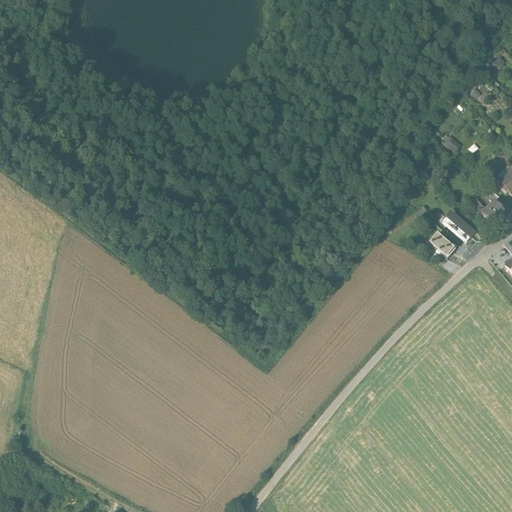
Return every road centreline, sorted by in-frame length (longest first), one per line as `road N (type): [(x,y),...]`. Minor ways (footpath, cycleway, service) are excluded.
road 1 (track): [(0,130),(87,191),(145,216),(301,240),(319,230),(355,183),(477,0)]
road 2 (residential): [(511,254),(389,369),(270,511)]
